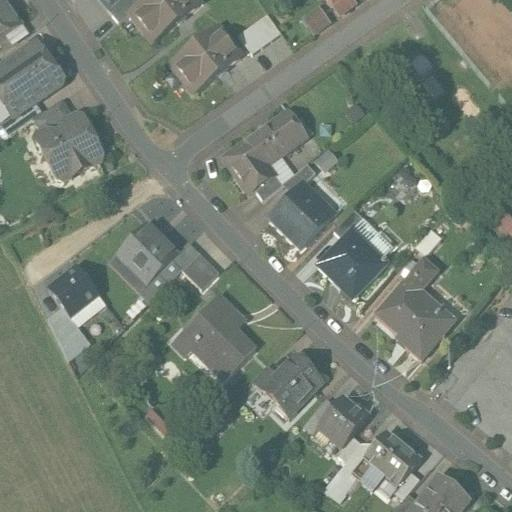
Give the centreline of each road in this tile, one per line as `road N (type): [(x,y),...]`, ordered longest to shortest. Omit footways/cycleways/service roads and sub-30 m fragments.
road 1 (residential): [(169,166),(306,309),(511,491)]
road 2 (residential): [(169,166),(399,0)]
road 3 (residential): [(50,0),(169,166)]
